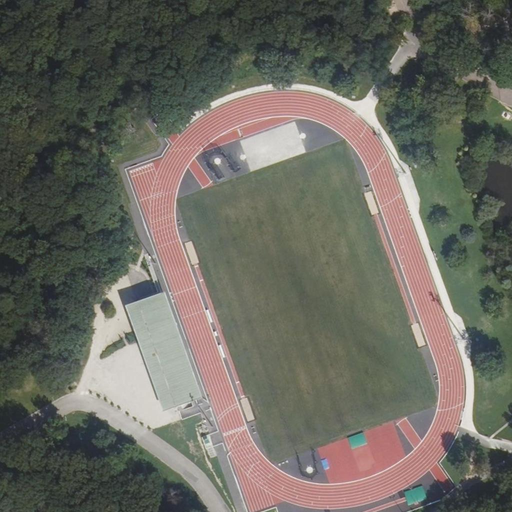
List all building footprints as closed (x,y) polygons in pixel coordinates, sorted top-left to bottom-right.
[(164,130),(171,124),(164,117),(158,123),(164,130)] [(257,167),(294,155),(289,140),(287,140),(284,132),(275,135),(277,141),(269,144),(269,143),(268,143),(272,156),(265,159),(264,157),(255,160),(257,167)] [(160,292),(135,301),(173,404),(197,395),(160,292)] [(165,407),(173,404),(135,301),(127,303),(165,407)] [(351,448),(366,445),(363,435),(349,438),(351,448)]
